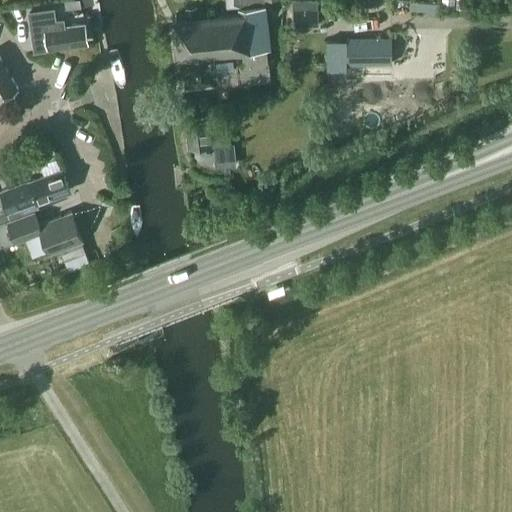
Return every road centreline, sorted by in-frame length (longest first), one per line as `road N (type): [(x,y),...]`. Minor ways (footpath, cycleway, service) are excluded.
road 1 (primary): [(14,342),(226,261)]
road 2 (primary): [(376,203),(226,261)]
road 3 (primary): [(511,137),(376,203)]
road 4 (primary): [(376,203),(511,159)]
road 5 (residential): [(52,107),(100,238)]
